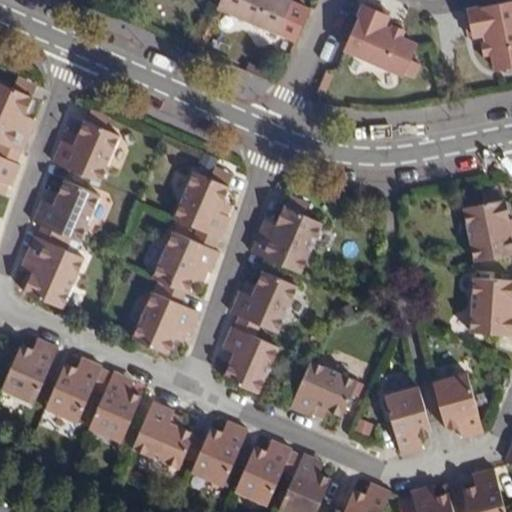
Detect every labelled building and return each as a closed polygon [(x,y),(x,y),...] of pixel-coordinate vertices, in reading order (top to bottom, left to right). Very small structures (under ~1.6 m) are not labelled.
[(221,0),(218,7),(279,33),(293,2),(287,0),(221,0)] [(489,42),(482,44),(484,56),(492,54),(495,72),(511,69),(511,0),(463,10),(469,36),(480,34),(488,33),(489,42)] [(389,36),(381,33),(385,25),(389,14),(363,3),(343,50),(404,76),(417,47),(400,40),(403,33),(392,28),(389,36)] [(392,28),(385,25),(381,33),(389,36),(392,28)] [(489,42),(488,33),(480,34),(482,44),(489,42)] [(33,86),(14,77),(9,88),(28,97),(33,86)] [(0,142),(20,152),(30,131),(19,126),(24,115),(28,117),(35,100),(31,99),(28,97),(9,88),(0,84),(0,142)] [(107,119),(90,112),(86,122),(102,129),(107,119)] [(28,117),(24,115),(19,126),(30,131),(35,120),(28,117)] [(51,162),(98,182),(119,136),(102,129),(86,122),(83,121),(76,138),(71,148),(63,144),(60,143),(51,162)] [(76,138),(68,133),(63,144),(71,148),(76,138)] [(0,181),(10,186),(19,165),(0,156),(0,181)] [(227,175),(210,168),(206,178),(222,185),(227,175)] [(218,202),(225,187),(222,185),(206,178),(189,171),(169,217),(191,227),(211,236),(217,238),(226,218),(222,216),(214,212),(218,202)] [(42,201),(40,200),(38,204),(36,212),(31,221),(41,225),(61,234),(76,241),(97,195),(63,180),(56,196),(52,205),(42,201)] [(10,186),(0,181),(0,192),(6,195),(10,186)] [(496,199),(493,188),(477,191),(479,202),(496,199)] [(56,196),(47,191),(42,201),(52,205),(56,196)] [(307,203),(289,196),(285,205),(302,213),(307,203)] [(479,202),(461,205),(470,259),(511,250),(511,228),(507,229),(505,218),(508,214),(505,197),(496,199),(479,202)] [(227,206),(218,202),(214,212),(222,216),(227,206)] [(267,220),(274,224),(269,235),(258,230),(249,251),(298,271),(319,221),(302,213),(285,205),(276,202),(267,220)] [(267,220),(263,219),(258,230),(269,235),(274,224),(267,220)] [(61,234),(41,225),(36,236),(56,245),(61,234)] [(211,236),(191,227),(186,238),(207,247),(211,236)] [(186,238),(172,232),(152,279),(162,283),(183,293),(185,294),(192,278),(197,267),(206,271),(208,272),(218,252),(207,247),(186,238)] [(34,236),(25,255),(27,256),(34,259),(30,270),(24,285),(60,301),(80,256),(56,245),(36,236),(34,236)] [(34,259),(27,256),(22,267),(30,270),(34,259)] [(206,271),(197,267),(192,278),(202,283),(206,271)] [(260,270),(254,283),(253,285),(249,295),(239,291),(237,290),(229,311),(237,315),(257,324),(274,331),(294,285),(260,270)] [(253,285),(244,281),(239,291),(249,295),(253,285)] [(511,300),(511,287),(509,284),(468,282),(467,337),(511,339),(511,314),(507,314),(508,303),(511,300)] [(183,293),(162,283),(158,293),(178,303),(182,294),(183,293)] [(158,293),(150,290),(129,336),(165,352),(171,338),(176,325),(186,329),(188,330),(196,312),(178,303),(158,293)] [(257,324),(237,315),(232,325),(253,335),(257,324)] [(186,329),(176,325),(171,338),(181,342),(186,329)] [(233,349),(228,361),(220,376),(255,392),(276,345),(253,335),(232,325),(230,325),(221,344),(223,345),(233,349)] [(42,339),(36,337),(32,348),(37,351),(42,339)] [(32,348),(20,343),(0,388),(32,401),(57,346),(42,339),(37,351),(32,348)] [(233,349),(223,345),(218,356),(228,361),(233,349)] [(88,359),(80,356),(75,367),(83,371),(88,359)] [(100,369),(101,366),(88,359),(83,371),(75,367),(64,362),(44,407),(78,421),(92,388),(100,369)] [(323,407),(325,408),(337,414),(352,380),(306,360),(287,405),(307,415),(309,412),(312,403),(323,407)] [(112,373),(100,369),(92,388),(103,393),(112,373)] [(119,440),(140,396),(128,390),(122,388),(127,377),(113,371),(112,373),(103,393),(88,427),(119,440)] [(429,380),(442,427),(454,424),(460,422),(464,434),(478,430),(463,371),(429,380)] [(133,379),(127,377),(122,388),(128,390),(133,379)] [(428,431),(416,384),(381,394),(396,453),(412,449),(409,436),(416,434),(428,431)] [(170,414),(172,410),(151,401),(131,447),(176,467),(182,454),(190,434),(191,433),(176,427),(166,422),(170,414)] [(323,407),(312,403),(309,412),(318,417),(323,407)] [(179,418),(170,414),(166,422),(176,427),(179,418)] [(231,422),(226,419),(221,430),(226,433),(231,422)] [(209,425),(204,437),(202,440),(189,469),(221,483),(245,428),(231,422),(226,433),(221,430),(209,425)] [(464,434),(460,422),(454,424),(457,436),(464,434)] [(202,440),(190,434),(182,454),(194,459),(202,440)] [(419,447),(416,434),(409,436),(412,449),(419,447)] [(276,441),(269,438),(264,449),(271,452),(276,441)] [(288,451),(290,447),(276,441),(271,452),(264,449),(252,444),(233,488),(265,503),(280,470),(288,451)] [(500,458),(511,463),(511,447),(506,444),(500,458)] [(300,456),(288,451),(280,470),(291,475),(300,456)] [(315,458),(301,452),(300,456),(291,475),(277,508),(286,511),(312,511),(328,476),(316,471),(311,469),(315,458)] [(321,461),(315,458),(311,469),(316,471),(321,461)] [(479,481),(460,486),(466,511),(502,511),(489,466),(475,470),(479,481)] [(479,481),(475,470),(470,472),(468,474),(470,483),(479,481)] [(375,484),(368,481),(363,492),(370,495),(375,484)] [(429,482),(422,485),(425,495),(431,494),(429,482)] [(363,492),(351,486),(340,511),(378,511),(388,490),(375,484),(370,495),(363,492)] [(413,511),(450,511),(445,490),(431,494),(425,495),(422,485),(407,488),(413,511)]
